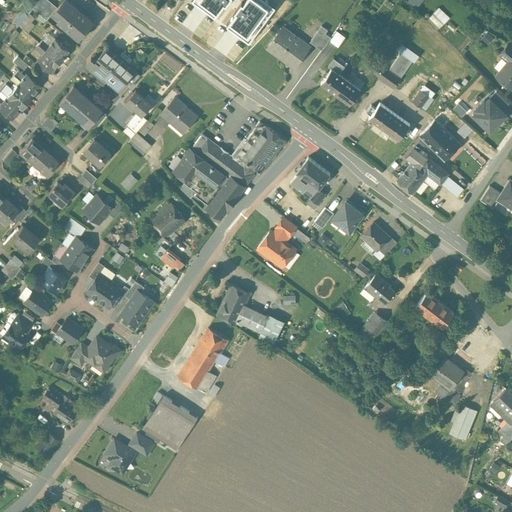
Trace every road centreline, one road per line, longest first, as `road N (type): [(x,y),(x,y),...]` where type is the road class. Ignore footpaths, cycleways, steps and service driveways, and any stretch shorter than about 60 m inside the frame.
road 1 (residential): [(305,131),(141,345)]
road 2 (secondary): [(305,131),(127,3)]
road 3 (residential): [(141,345),(26,499)]
road 4 (secondary): [(449,236),(305,131)]
